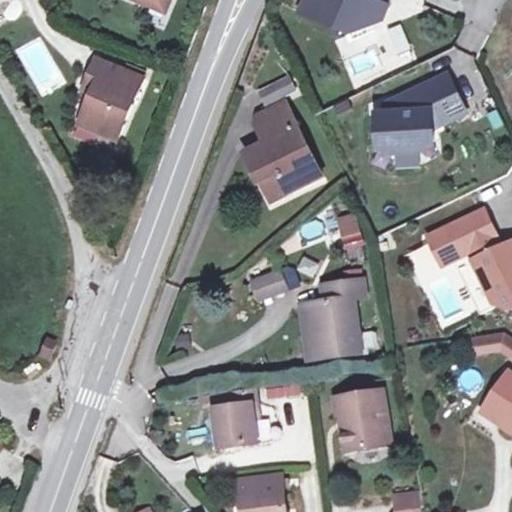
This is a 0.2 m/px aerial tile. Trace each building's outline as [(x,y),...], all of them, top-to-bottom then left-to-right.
[(135,0),(134,4),(152,11),(155,5),(170,11),(174,0),(135,0)] [(378,0),(308,0),(303,13),(353,33),(368,26),(378,0)] [(391,5),(380,0),(378,0),(368,26),(384,19),(391,5)] [(170,11),(155,5),(152,11),(166,18),(170,11)] [(144,84),(97,64),(84,94),(93,99),(83,121),(102,129),(98,137),(117,145),(144,84)] [(379,113),(379,115),(381,143),(396,148),(421,146),(436,140),(437,128),(469,113),(451,74),(406,95),(406,101),(397,103),(396,99),(388,104),(388,112),(379,113)] [(300,91),(294,78),(266,92),(272,105),(300,91)] [(324,178),(285,105),(259,119),(271,142),(249,154),(264,184),(280,176),(291,195),(324,178)] [(102,129),(83,121),(80,130),(98,137),(102,129)] [(98,137),(80,130),(75,140),(93,148),(98,137)] [(274,204),(291,195),(280,176),(264,184),(274,204)] [(511,242),(505,246),(487,209),(431,236),(436,247),(454,238),(463,256),(472,252),(496,302),(511,308),(511,242)] [(426,245),(409,253),(415,266),(432,258),(426,245)] [(282,274),(257,287),(265,302),(290,289),(282,274)] [(370,294),(367,277),(326,283),(328,299),(315,300),(315,305),(322,355),(366,350),(358,296),(370,294)] [(315,305),(305,307),(312,357),(322,355),(315,305)] [(473,356),(511,355),(511,334),(473,335),(473,356)] [(51,348),(44,345),(38,360),(45,363),(51,348)] [(511,372),(492,402),(508,413),(502,421),(511,428),(511,372)] [(260,385),(230,390),(231,406),(221,408),(226,446),(263,441),(259,404),(263,404),(260,385)] [(395,440),(388,388),(341,395),(343,410),(345,410),(353,409),(354,422),(347,423),(350,446),(395,440)] [(230,390),(219,392),(221,408),(231,406),(230,390)] [(508,413),(492,402),(486,411),(502,421),(508,413)] [(353,409),(345,410),(347,423),(354,422),(353,409)] [(290,511),(286,474),(243,478),(246,511),(290,511)] [(417,511),(414,494),(393,496),(396,511),(417,511)]
